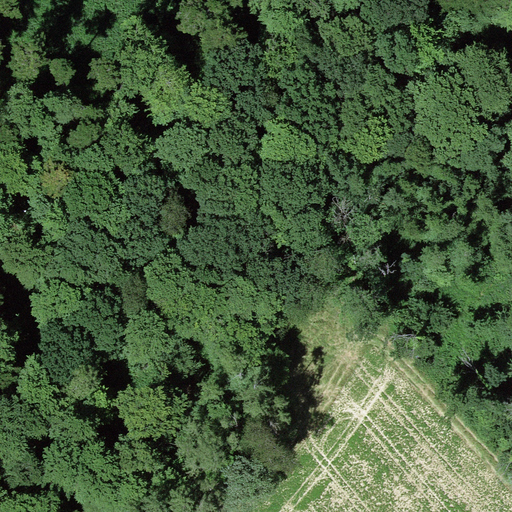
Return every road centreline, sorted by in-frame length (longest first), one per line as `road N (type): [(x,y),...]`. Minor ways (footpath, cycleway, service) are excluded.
road 1 (track): [(479,0),(337,193),(312,291)]
road 2 (track): [(235,511),(317,425),(312,291)]
road 3 (track): [(349,0),(292,71),(227,119)]
